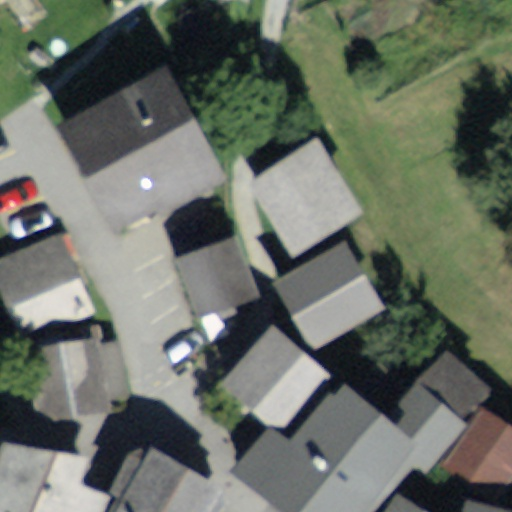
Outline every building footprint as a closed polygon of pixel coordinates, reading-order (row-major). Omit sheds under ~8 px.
[(119,230),(236,172),(180,59),(63,117),(119,230)] [(324,132),(253,178),(299,250),(371,205),(324,132)] [(241,234),(189,251),(207,309),(260,292),(241,234)] [(352,237),(283,278),(327,351),(395,311),(352,237)] [(71,248),(9,273),(32,332),(94,307),(71,248)] [(332,362),(278,318),(229,378),(283,421),(332,362)] [(112,336),(35,346),(42,397),(119,387),(112,336)] [(292,436),(271,419),(236,463),(298,511),(375,511),(434,439),(346,369),(292,436)] [(472,421),(422,378),(401,402),(451,445),(472,421)] [(511,422),(488,410),(459,465),(511,492),(511,422)] [(108,437),(10,436),(0,459),(0,511),(115,511),(127,486),(92,471),(108,437)] [(159,446),(121,511),(212,511),(228,485),(159,446)] [(438,511),(402,488),(386,511),(438,511)] [(511,511),(511,503),(478,494),(472,511),(511,511)]
